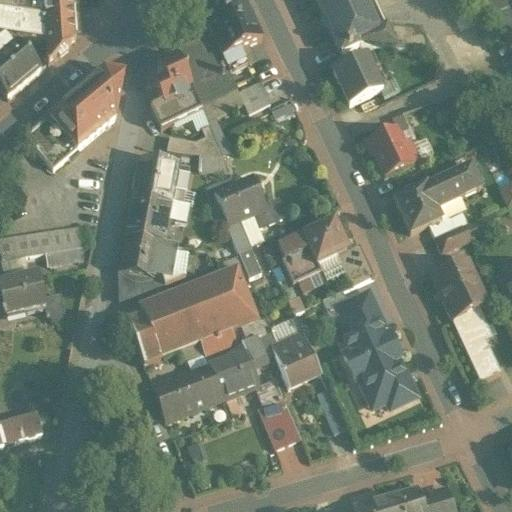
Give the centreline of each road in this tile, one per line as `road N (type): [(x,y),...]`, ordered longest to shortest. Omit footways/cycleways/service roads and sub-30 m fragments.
road 1 (residential): [(262,0),(469,439)]
road 2 (residential): [(89,335),(141,72),(127,26)]
road 3 (residential): [(224,511),(469,439)]
road 4 (residential): [(89,335),(124,380),(178,511)]
road 5 (residential): [(53,511),(89,335)]
road 6 (residential): [(0,133),(127,26)]
